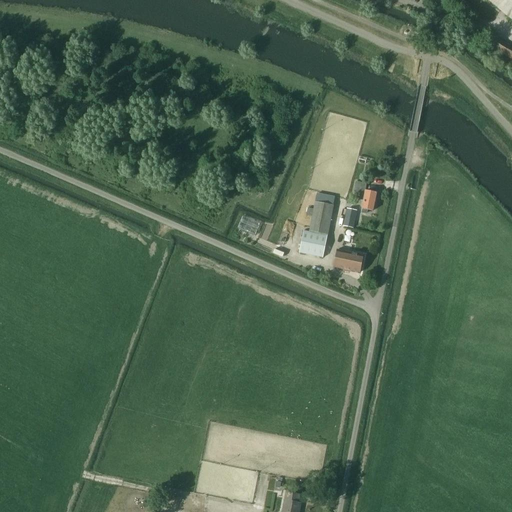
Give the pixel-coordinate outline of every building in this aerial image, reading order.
[(511,0),(488,0),(511,19),(511,0)] [(511,48),(494,37),(489,46),(511,60),(511,48)] [(367,211),(372,212),(376,193),(365,191),(366,184),(356,182),(353,192),(365,195),(361,210),(362,210),(361,213),(362,214),(365,214),(366,214),(367,211)] [(309,231),(327,235),(333,206),(315,202),(309,231)] [(348,212),(346,220),(355,222),(357,214),(348,212)] [(298,254),(323,258),(327,237),(302,232),(298,254)] [(363,256),(337,250),(333,268),(359,274),(363,256)] [(298,511),(300,504),(298,503),(300,495),(286,493),(281,511),(298,511)]
